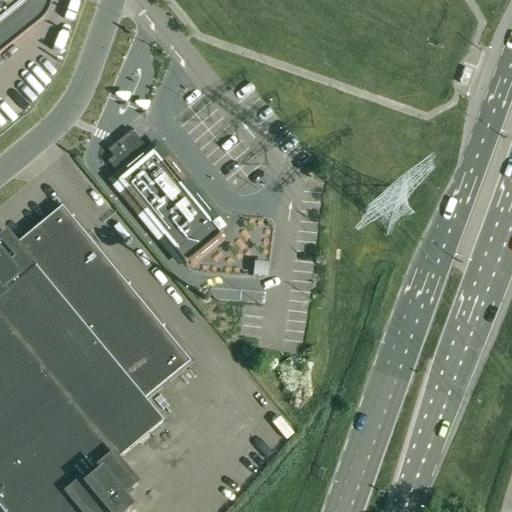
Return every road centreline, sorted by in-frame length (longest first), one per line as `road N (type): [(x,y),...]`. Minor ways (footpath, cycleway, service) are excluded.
road 1 (primary): [(511,63),(345,511)]
road 2 (primary): [(401,511),(487,271)]
road 3 (unclassified): [(113,0),(76,100),(0,171)]
